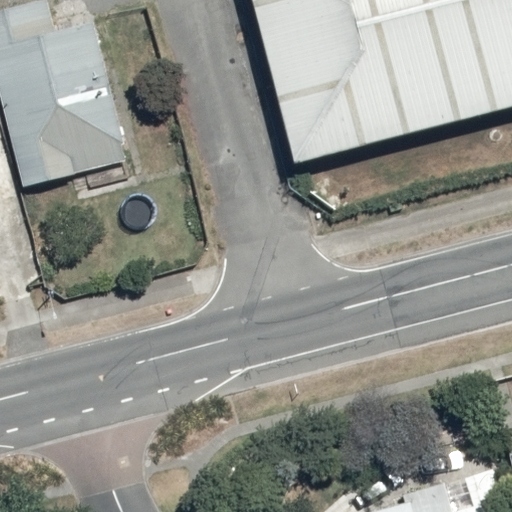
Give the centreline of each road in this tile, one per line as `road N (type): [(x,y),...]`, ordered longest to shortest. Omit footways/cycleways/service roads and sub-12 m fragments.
road 1 (tertiary): [(511,268),(80,381)]
road 2 (residential): [(80,381),(123,511)]
